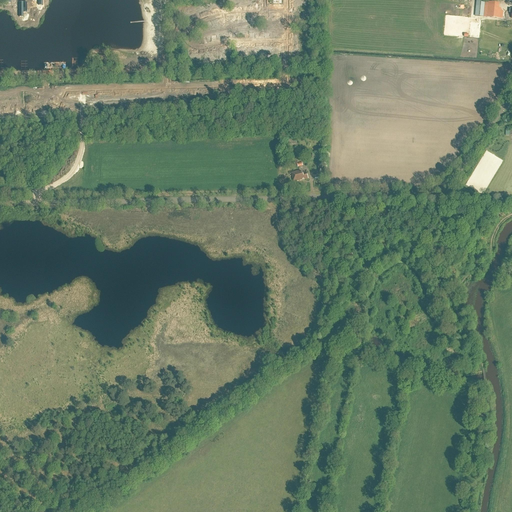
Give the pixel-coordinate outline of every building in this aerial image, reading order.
[(483,17),(483,2),(475,2),(474,17),(483,17)] [(495,18),(496,4),(486,3),(485,17),(495,18)] [(38,94),(33,99),(40,106),(45,101),(38,94)] [(23,95),(18,100),(26,108),(31,103),(23,95)] [(301,170),(291,173),(294,182),(304,179),(304,180),(309,179),(307,171),(303,172),(301,170)]
